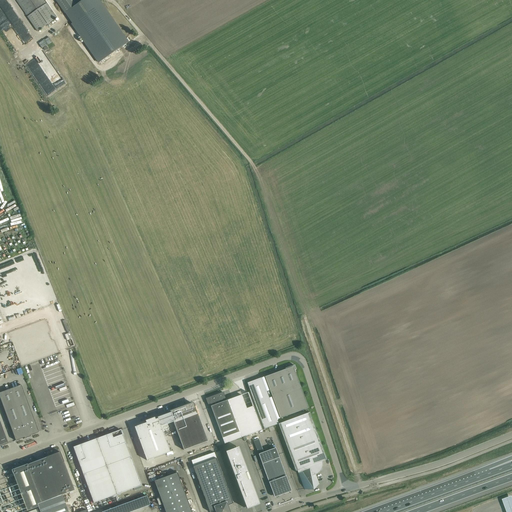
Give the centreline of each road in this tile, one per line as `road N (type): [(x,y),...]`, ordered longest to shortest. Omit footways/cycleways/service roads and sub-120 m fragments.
road 1 (unclassified): [(0,461),(295,355),(346,488)]
road 2 (unclassified): [(511,434),(346,488)]
road 3 (unknown): [(240,511),(219,456),(240,444),(268,511)]
